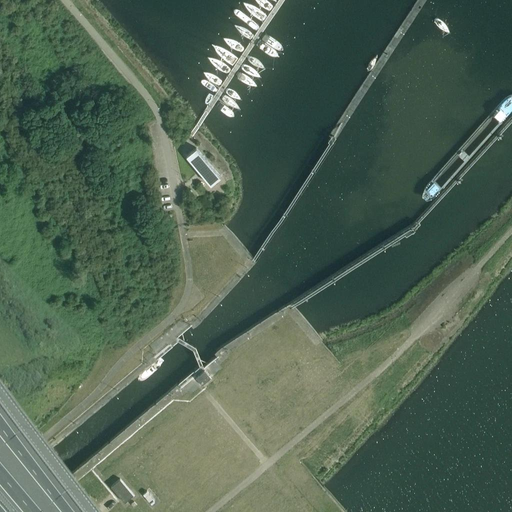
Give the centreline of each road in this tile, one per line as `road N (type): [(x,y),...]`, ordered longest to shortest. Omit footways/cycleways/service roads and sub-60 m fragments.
road 1 (unclassified): [(64,0),(160,117),(188,285),(177,308),(92,392),(0,470)]
road 2 (unclassified): [(88,511),(0,392)]
